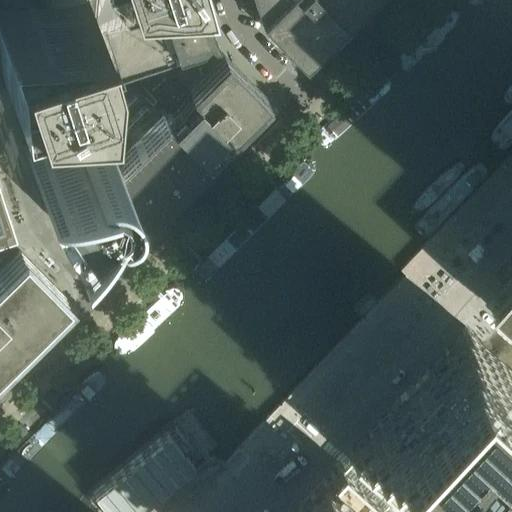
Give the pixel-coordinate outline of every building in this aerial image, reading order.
[(119,71),(93,0),(0,0),(0,23),(5,36),(8,63),(41,53),(40,51),(46,48),(63,99),(122,80),(119,71)] [(216,40),(199,0),(93,0),(119,71),(216,40)] [(344,15),(329,0),(253,0),(258,14),(300,57),(344,15)] [(329,0),(344,15),(358,0),(329,0)] [(437,17),(445,17),(445,9),(437,9),(437,17)] [(263,95),(220,52),(170,69),(192,91),(229,128),(263,95)] [(229,128),(192,91),(170,69),(133,81),(204,153),(229,128)] [(100,256),(193,164),(204,153),(133,81),(122,85),(120,86),(98,107),(107,134),(106,137),(120,152),(57,213),(100,256)] [(57,213),(120,152),(106,137),(107,134),(106,134),(104,131),(102,128),(100,125),(96,123),(93,121),(88,120),(85,119),(79,120),(77,116),(90,112),(85,95),(26,114),(35,141),(35,143),(47,165),(43,167),(50,187),(52,194),(58,210),(57,213)] [(0,230),(12,226),(0,190),(0,230)] [(224,219),(123,320),(135,333),(237,231),(224,219)] [(0,354),(61,294),(19,251),(0,270),(0,354)] [(511,277),(494,297),(511,314),(511,277)] [(279,489),(257,511),(381,511),(389,503),(386,501),(393,494),(398,498),(407,489),(411,493),(419,485),(424,489),(433,480),(439,486),(448,476),(451,478),(511,413),(511,371),(463,325),(457,319),(452,315),(447,310),(446,309),(439,303),(358,390),(364,396),(365,397),(356,406),(362,412),(352,422),(357,427),(349,434),(355,440),(347,449),(351,453),(344,461),(339,456),(325,471),(317,464),(287,496),(279,489)]
